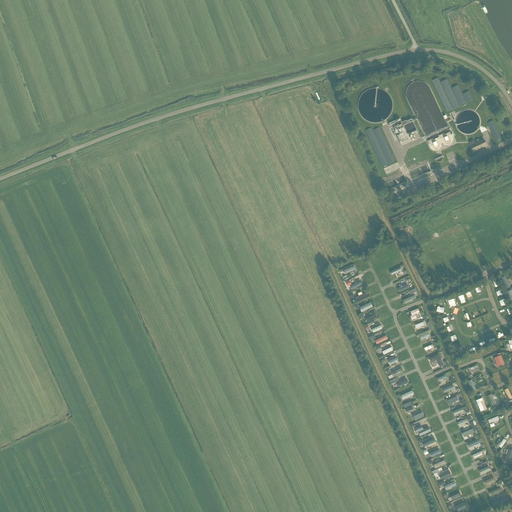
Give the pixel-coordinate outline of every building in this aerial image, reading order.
[(408,134),(416,130),(413,123),(409,125),(408,123),(404,125),(408,134)] [(398,140),(400,144),(410,140),(403,124),(392,128),(392,127),(388,129),(393,141),(398,140)] [(475,144),(473,140),(469,142),(471,146),(474,152),(487,146),(484,140),(475,144)] [(353,290),(362,286),(361,282),(352,286),(353,290)] [(361,313),(373,307),(371,302),(359,308),(361,313)] [(415,310),(410,313),(412,320),(418,318),(415,310)] [(372,327),(374,332),(382,329),(380,324),(372,327)] [(437,362),(438,366),(443,365),(442,359),(443,359),(442,354),(429,357),(431,363),(437,362)] [(500,356),(493,358),(496,367),(503,365),(500,356)] [(398,363),(399,362),(397,358),(388,362),(391,369),(400,366),(398,363)] [(402,368),(391,374),(393,377),(404,372),(402,368)] [(399,388),(409,383),(406,379),(397,384),(399,388)] [(412,390),(401,396),(403,401),(414,396),(412,390)] [(476,400),(479,412),(485,410),(482,399),(476,400)] [(452,412),(454,418),(459,416),(460,418),(465,416),(462,408),(452,412)] [(491,423),(498,420),(497,417),(487,421),(488,425),(490,428),(492,427),(491,423)] [(420,436),(430,434),(429,428),(423,430),(422,427),(427,426),(426,423),(421,424),(422,427),(414,429),(415,432),(418,431),(420,436)] [(463,438),(473,434),(472,430),(462,433),(463,438)] [(501,449),(505,440),(502,439),(500,444),(497,442),(495,446),(501,449)] [(502,461),(510,464),(511,459),(511,450),(507,449),(502,461)] [(471,455),(473,460),(483,456),(481,451),(471,455)] [(488,467),(478,471),(480,476),(490,471),(488,467)] [(486,486),(495,481),(493,477),(484,482),(486,486)] [(454,482),(444,487),(446,491),(456,486),(454,482)] [(490,497),(501,492),(500,488),(488,493),(490,497)] [(446,494),(443,494),(445,502),(452,501),(451,497),(447,497),(446,494)] [(497,509),(509,503),(507,499),(494,504),(497,509)] [(456,511),(458,511),(457,509),(465,505),(464,502),(449,508),(450,511),(456,511)]
